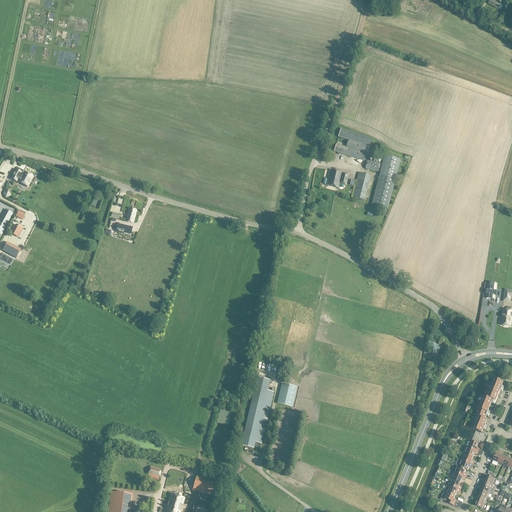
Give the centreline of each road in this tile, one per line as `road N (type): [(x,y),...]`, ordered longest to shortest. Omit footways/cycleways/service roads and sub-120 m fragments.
road 1 (unclassified): [(0,148),(315,240),(436,308),(464,356)]
road 2 (track): [(369,0),(311,168),(298,233)]
road 3 (track): [(27,0),(0,131)]
road 4 (tertiary): [(437,394),(390,511)]
